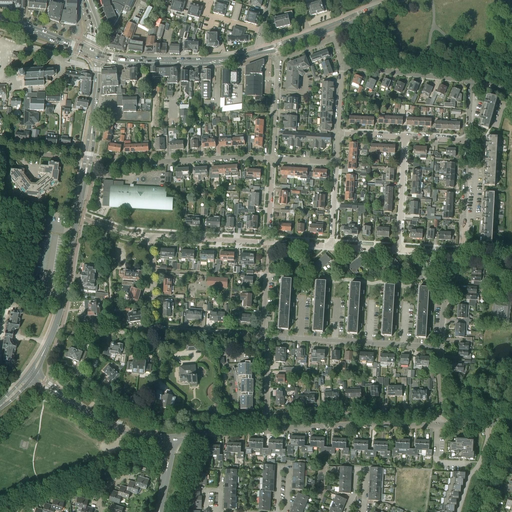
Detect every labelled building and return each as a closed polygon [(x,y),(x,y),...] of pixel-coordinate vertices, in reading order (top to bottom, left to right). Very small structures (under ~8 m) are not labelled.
[(20,9),(25,9),(24,0),(13,0),(14,1),(14,3),(15,3),(15,6),(20,6),(20,9)] [(45,10),(46,0),(33,0),(34,9),(45,10)] [(48,13),(47,18),(49,18),(49,20),(53,21),(54,13),(56,3),(56,0),(49,0),(47,13),(48,13)] [(100,0),(103,8),(111,6),(114,0),(100,0)] [(114,0),(111,6),(103,8),(111,28),(114,27),(121,15),(122,13),(125,5),(127,0),(114,0)] [(128,13),(129,12),(135,0),(127,0),(125,5),(122,13),(126,15),(127,13),(128,13)] [(169,6),(167,12),(170,13),(171,10),(176,12),(179,1),(175,0),(173,0),(171,7),(169,6)] [(321,2),(320,0),(321,0),(320,0),(316,0),(317,3),(313,4),(312,0),(307,2),(307,4),(311,16),(324,12),(327,11),(325,7),(323,8),(321,2)] [(176,12),(175,14),(184,17),(186,11),(183,10),(185,3),(183,2),(179,1),(176,12)] [(216,4),(215,7),(226,11),(228,11),(231,2),(225,1),(224,4),(216,2),(216,4)] [(59,20),(62,5),(56,3),(54,13),(53,21),(57,22),(57,20),(59,20)] [(66,24),(70,25),(74,25),(75,25),(75,24),(76,24),(76,16),(77,17),(77,12),(76,12),(75,12),(76,10),(76,5),(63,4),(62,12),(60,22),(61,22),(64,22),(64,24),(66,25),(66,24)] [(186,11),(184,17),(187,18),(188,15),(193,17),(196,6),(191,4),(189,12),(186,11)] [(236,4),(234,12),(239,14),(242,5),(236,4)] [(148,32),(150,28),(144,25),(153,8),(148,6),(137,27),(148,32)] [(196,6),(193,17),(199,18),(200,14),(201,11),(202,7),(196,6)] [(215,7),(213,13),(224,16),(226,11),(215,7)] [(247,16),(258,20),(258,19),(259,16),(260,14),(248,11),(247,16)] [(290,25),(288,18),(293,17),(292,11),(285,13),(285,16),(276,18),(276,16),(275,16),(273,16),(273,17),(274,20),(272,20),(272,22),(273,27),(274,28),(276,27),(277,29),(290,25)] [(246,16),(244,22),(245,22),(249,23),(256,25),(258,20),(247,16),(246,16)] [(131,40),(137,26),(128,23),(126,27),(124,33),(122,32),(121,35),(120,36),(115,49),(124,51),(126,44),(128,44),(129,40),(131,40)] [(156,37),(159,25),(157,24),(156,28),(155,27),(153,36),(151,35),(151,37),(147,38),(145,53),(149,53),(149,52),(154,52),(155,45),(156,37)] [(162,37),(165,26),(159,25),(156,37),(160,37),(162,37)] [(228,36),(227,36),(228,42),(228,44),(231,44),(231,42),(238,42),(238,36),(240,28),(234,26),(233,31),(233,32),(229,31),(228,36)] [(121,35),(122,32),(124,28),(121,27),(120,30),(119,30),(117,35),(116,38),(113,38),(113,39),(109,38),(105,47),(115,49),(120,36),(121,35)] [(181,46),(184,36),(185,33),(185,29),(182,28),(178,40),(178,46),(170,45),(170,54),(179,55),(179,48),(181,48),(181,46)] [(240,28),(238,36),(238,42),(248,42),(248,41),(250,41),(250,36),(248,36),(243,36),(245,29),(240,28)] [(192,42),(192,40),(186,40),(188,34),(185,33),(184,36),(181,46),(181,48),(184,48),(184,52),(192,52),(192,51),(192,42)] [(217,34),(207,34),(207,48),(214,47),(214,48),(217,48),(219,46),(219,44),(217,42),(217,34)] [(129,51),(142,53),(143,44),(138,43),(139,37),(133,36),(131,42),(130,42),(129,51)] [(330,54),(328,54),(327,50),(319,53),(321,59),(322,59),(323,63),(327,61),(326,59),(331,57),(330,54)] [(321,59),(319,53),(308,58),(308,60),(311,59),(312,63),(317,61),(318,65),(321,64),(323,63),(322,59),(321,59)] [(291,63),(288,64),(298,72),(299,71),(301,70),(309,67),(305,58),(304,58),(304,57),(300,59),(295,62),(295,61),(291,62),(291,63)] [(264,66),(264,61),(263,61),(246,67),(245,96),(262,97),(262,73),(261,73),(261,71),(261,68),(263,68),(263,66),(264,66)] [(328,61),(327,61),(323,63),(321,64),(323,70),(330,67),(328,61)] [(286,83),(286,87),(286,90),(297,90),(297,83),(297,80),(298,75),(298,73),(302,77),(303,75),(304,74),(299,71),(298,72),(288,64),(287,68),(287,72),(287,78),(286,78),(286,82),(287,82),(287,83),(286,83)] [(117,76),(117,70),(115,66),(102,67),(103,80),(101,95),(117,95),(117,97),(122,96),(121,95),(120,82),(120,76),(117,76)] [(325,76),(333,74),(330,67),(323,70),(325,76)] [(42,68),(23,69),(23,72),(18,72),(17,72),(18,79),(23,78),(24,87),(32,87),(34,87),(36,86),(43,86),(43,82),(50,82),(50,77),(53,77),(56,75),(55,71),(53,69),(52,69),(42,70),(42,68)] [(152,68),(151,69),(151,73),(151,79),(159,79),(159,78),(159,77),(159,69),(155,69),(154,68),(152,68)] [(131,81),(131,69),(126,69),(124,70),(124,71),(122,71),(122,76),(120,76),(120,82),(121,95),(122,95),(125,95),(125,90),(121,90),(121,85),(125,86),(125,81),(131,81)] [(168,80),(168,84),(167,92),(171,92),(173,92),(173,84),(177,84),(177,69),(171,69),(171,77),(170,77),(170,80),(168,80)] [(189,99),(191,99),(191,98),(192,98),(192,93),(192,83),(191,83),(191,81),(195,81),(195,82),(199,82),(199,70),(195,70),(195,72),(189,71),(189,83),(189,92),(189,96),(189,99)] [(231,72),(231,71),(223,70),(223,78),(223,80),(223,82),(223,85),(222,85),(222,98),(230,99),(230,85),(238,85),(238,72),(231,72)] [(75,73),(65,71),(63,84),(72,86),(72,82),(74,82),(75,80),(80,80),(81,72),(75,71),(75,73)] [(80,92),(78,92),(78,96),(86,97),(86,94),(89,94),(90,80),(90,76),(90,75),(90,73),(89,72),(82,71),(81,72),(80,80),(80,82),(81,82),(80,92)] [(188,83),(189,72),(185,72),(185,71),(182,71),(182,72),(181,72),(181,82),(187,82),(187,85),(186,85),(186,92),(189,92),(189,83),(188,83)] [(210,99),(210,80),(211,80),(211,78),(211,77),(211,71),(201,71),(201,79),(202,79),(201,91),(199,91),(199,98),(210,99)] [(362,78),(355,76),(351,85),(358,88),(362,78)] [(372,90),(376,82),(369,79),(365,88),(372,90)] [(388,89),(391,82),(384,79),(380,88),(385,90),(386,88),(388,89)] [(334,90),(334,87),(334,85),(333,85),(333,83),(330,83),(330,80),(323,80),(322,89),(334,90)] [(401,93),(404,85),(398,82),(394,91),(401,93)] [(415,94),(418,85),(412,82),(407,93),(410,94),(411,92),(414,93),(411,102),(414,104),(417,95),(415,94)] [(434,91),(432,96),(434,96),(436,97),(437,95),(440,96),(441,94),(444,95),(446,88),(440,85),(437,92),(434,91)] [(430,95),(432,88),(426,86),(422,95),(426,96),(428,98),(430,95)] [(143,99),(143,89),(134,89),(134,95),(138,94),(141,98),(143,99)] [(460,91),(454,89),(450,98),(453,99),(451,104),(444,103),(444,107),(453,108),(455,108),(455,104),(455,102),(461,102),(462,95),(458,94),(460,91)] [(22,107),(22,110),(23,110),(24,110),(24,125),(33,126),(33,124),(38,123),(38,114),(34,113),(34,111),(43,111),(43,106),(46,106),(46,101),(46,94),(37,94),(31,93),(28,93),(24,93),(24,94),(24,107),(22,107)] [(46,94),(46,101),(48,101),(51,101),(60,102),(60,94),(58,94),(51,93),(46,93),(46,94)] [(123,96),(122,96),(122,95),(121,95),(122,96),(117,97),(117,107),(123,107),(123,112),(136,112),(136,108),(137,108),(137,104),(141,104),(141,99),(137,99),(137,96),(123,96)] [(493,114),(497,98),(487,95),(482,111),(493,114)] [(297,105),(298,96),(288,96),(288,99),(286,98),(286,102),(285,102),(285,104),(285,105),(297,105)] [(264,105),(265,98),(256,97),(256,102),(249,102),(248,106),(254,106),(254,104),(255,104),(264,105)] [(87,109),(88,101),(78,99),(76,109),(80,110),(80,107),(87,109)] [(297,114),(297,105),(285,105),(285,107),(286,107),(286,111),(290,111),(290,114),(297,114)] [(52,111),(53,111),(54,106),(46,106),(46,114),(52,115),(52,111)] [(488,130),(493,114),(482,111),(478,127),(488,130)] [(296,123),(297,114),(290,114),(290,117),(285,116),(285,120),(284,120),(284,122),(284,123),(296,123)] [(296,132),(296,123),(284,123),(283,125),(285,125),(284,129),(289,129),(289,132),(295,132),(296,132)] [(332,128),(332,126),(320,125),(320,134),(327,135),(327,134),(327,132),(330,132),(330,130),(331,130),(332,128)] [(28,141),(29,132),(24,132),(23,134),(15,133),(14,141),(25,142),(25,141),(28,141)] [(294,147),(295,132),(289,132),(284,132),(284,135),(283,135),(283,137),(283,141),(288,141),(288,147),(294,147)] [(307,133),(296,132),(295,132),(294,147),(300,148),(301,141),(302,141),(302,142),(307,142),(307,133)] [(56,146),(57,137),(52,136),(52,134),(46,133),(45,145),(56,146)] [(318,149),(319,134),(307,133),(307,142),(311,143),(311,142),(313,142),(312,148),(318,149)] [(327,135),(320,134),(319,134),(318,149),(319,149),(325,149),(325,143),(331,144),(331,140),(331,138),(330,138),(330,135),(327,134),(327,135)] [(191,149),(198,148),(197,142),(200,142),(200,136),(194,137),(194,141),(190,141),(191,149)] [(496,154),(497,138),(497,137),(486,137),(485,153),(496,154)] [(156,151),(165,150),(164,139),(155,139),(156,151)] [(455,155),(455,149),(446,149),(446,155),(452,155),(452,157),(455,157),(455,155)] [(495,170),(496,154),(485,153),(484,170),(495,170)] [(57,181),(59,164),(48,163),(47,167),(39,166),(39,169),(40,170),(39,174),(46,175),(46,177),(35,186),(30,185),(23,177),(23,174),(24,170),(21,170),(21,171),(10,170),(9,176),(26,196),(37,198),(57,181)] [(433,171),(433,168),(424,168),(424,171),(413,170),(412,176),(420,177),(423,177),(422,177),(422,174),(425,174),(426,173),(426,171),(433,171)] [(310,177),(310,172),(307,172),(307,170),(301,169),(300,177),(300,179),(310,180),(310,177)] [(244,179),(253,180),(253,179),(253,178),(254,178),(254,170),(247,170),(247,172),(244,172),(244,179)] [(320,170),(320,178),(320,181),(326,181),(326,178),(328,178),(328,175),(327,175),(327,171),(320,170)] [(494,187),(495,170),(484,170),(484,186),(494,187)] [(393,176),(386,175),(382,175),(382,181),(375,181),(375,184),(384,184),(384,181),(393,182),(393,176)] [(103,193),(102,206),(111,207),(111,206),(116,206),(117,206),(117,207),(125,207),(125,208),(125,206),(132,207),(132,208),(133,208),(133,207),(140,207),(140,208),(141,208),(141,207),(148,208),(148,209),(148,208),(155,208),(156,208),(156,209),(164,209),(163,210),(164,210),(164,208),(171,209),(171,210),(172,210),(172,200),(165,199),(165,189),(164,189),(134,187),(134,185),(130,185),(130,187),(123,187),(124,182),(118,182),(113,181),(104,180),(103,193)] [(392,194),(393,188),(383,187),(384,184),(375,184),(375,187),(383,187),(382,193),(392,194)] [(493,210),(494,194),(483,193),(482,210),(493,210)] [(248,210),(249,210),(251,210),(254,210),(254,207),(258,207),(259,201),(248,200),(248,203),(251,203),(251,207),(248,206),(248,210)] [(482,221),(481,226),(492,227),(493,210),(482,210),(482,221)] [(351,235),(351,225),(348,225),(348,227),(341,226),(341,230),(344,231),(344,234),(351,235)] [(492,227),(481,226),(480,242),(491,243),(491,241),(492,227)] [(416,239),(416,230),(414,230),(414,228),(413,228),(408,227),(408,231),(410,231),(410,238),(416,239)] [(168,257),(168,249),(161,249),(161,250),(159,250),(158,254),(161,254),(161,259),(167,259),(168,257)] [(291,264),(297,258),(291,252),(285,258),(291,264)] [(325,266),(331,261),(326,254),(319,260),(325,266)] [(359,268),(366,263),(360,256),(354,262),(359,268)] [(285,269),(291,264),(285,258),(279,263),(285,269)] [(394,270),(400,265),(394,258),(388,264),(394,270)] [(319,271),(325,266),(319,260),(314,265),(319,271)] [(355,275),(358,273),(356,271),(359,268),(354,262),(348,267),(355,275)] [(388,275),(394,270),(388,264),(382,269),(385,272),(382,274),(384,277),(387,275),(388,275)] [(83,273),(82,277),(95,279),(95,277),(101,278),(102,274),(96,273),(97,269),(87,268),(87,265),(84,265),(83,272),(84,272),(83,273)] [(128,271),(124,270),(124,271),(119,271),(119,276),(123,276),(123,280),(132,280),(133,271),(128,271)] [(137,272),(133,271),(132,280),(134,281),(134,283),(132,282),(131,286),(138,287),(139,283),(135,283),(135,281),(141,281),(142,272),(137,271),(137,272)] [(245,274),(239,274),(239,277),(244,277),(244,280),(242,281),(243,284),(245,285),(245,284),(253,284),(253,278),(244,277),(245,274)] [(481,275),(472,275),(471,281),(474,281),(474,284),(480,285),(480,282),(484,282),(484,276),(482,275),(481,275)] [(82,282),(81,289),(97,291),(98,283),(98,280),(95,280),(95,279),(82,277),(82,280),(83,280),(82,282)] [(172,280),(173,277),(167,277),(167,279),(164,279),(164,286),(171,286),(172,284),(174,284),(174,280),(172,280)] [(227,288),(227,283),(226,283),(226,279),(208,278),(207,282),(209,282),(209,285),(221,286),(221,287),(227,288)] [(291,296),(291,285),(292,280),(281,279),(280,296),(291,296)] [(325,299),(326,286),(326,282),(316,281),(315,298),(325,299)] [(350,283),(349,300),(360,301),(360,289),(360,287),(361,284),(361,282),(358,282),(355,282),(355,284),(350,283)] [(385,286),(384,302),(394,303),(395,291),(395,286),(395,285),(389,284),(389,286),(385,286)] [(480,290),(480,285),(474,284),(473,287),(468,287),(467,293),(476,294),(477,290),(480,290)] [(131,290),(129,289),(130,286),(128,286),(123,286),(122,291),(128,293),(130,294),(129,299),(138,301),(140,302),(141,298),(139,297),(141,291),(132,289),(131,290)] [(419,288),(418,304),(428,305),(429,292),(429,288),(429,286),(427,286),(424,286),(424,288),(419,288)] [(479,301),(479,298),(476,298),(476,294),(467,293),(467,300),(469,300),(469,303),(476,303),(476,300),(479,301)] [(290,313),(291,296),(280,296),(279,313),(290,313)] [(324,315),(325,299),(315,298),(314,315),(324,315)] [(85,302),(86,319),(89,319),(95,319),(95,316),(97,316),(97,317),(100,317),(100,305),(99,300),(88,301),(85,301),(85,302)] [(163,303),(163,310),(173,310),(174,303),(172,303),(172,300),(165,300),(165,303),(163,303)] [(349,300),(348,317),(359,318),(360,301),(349,300)] [(505,304),(499,304),(499,302),(493,301),(491,321),(497,322),(503,322),(509,323),(511,303),(505,302),(505,304)] [(384,302),(382,319),(393,320),(394,303),(384,302)] [(418,304),(417,321),(427,322),(428,305),(418,304)] [(23,312),(21,309),(21,307),(18,307),(17,312),(11,311),(9,322),(7,322),(4,335),(2,349),(5,349),(3,360),(9,361),(9,366),(12,367),(12,364),(13,364),(15,363),(15,361),(14,360),(13,360),(15,350),(15,351),(16,345),(13,344),(12,342),(12,340),(12,336),(13,333),(14,330),(16,329),(19,329),(19,323),(20,314),(21,314),(22,313),(23,312)] [(201,320),(202,312),(202,309),(195,309),(194,319),(201,320)] [(137,313),(136,310),(133,311),(133,313),(129,314),(128,314),(129,323),(137,322),(137,323),(142,323),(140,312),(137,313)] [(224,322),(225,313),(221,313),(222,311),(218,310),(217,321),(224,322)] [(239,322),(250,322),(251,315),(243,315),(243,312),(240,312),(240,311),(237,311),(233,311),(233,314),(240,315),(239,322)] [(469,316),(469,312),(463,312),(458,312),(457,318),(463,318),(463,322),(469,322),(472,322),(472,320),(469,319),(466,319),(466,315),(469,316)] [(289,330),(289,327),(290,313),(279,313),(278,329),(289,330)] [(323,332),(323,331),(324,315),(314,315),(313,331),(323,332)] [(348,317),(347,334),(357,334),(358,331),(359,318),(348,317)] [(382,319),(381,336),(392,336),(392,332),(393,320),(382,319)] [(417,321),(416,338),(426,339),(426,333),(427,322),(417,321)] [(455,330),(467,331),(467,325),(469,325),(469,322),(463,322),(463,325),(456,324),(455,330)] [(472,346),(472,343),(472,341),(466,340),(466,344),(460,343),(459,349),(468,350),(468,346),(472,346)] [(117,345),(116,345),(116,344),(115,343),(112,342),(111,343),(110,349),(109,349),(109,348),(105,347),(104,355),(108,355),(107,356),(110,357),(111,354),(121,356),(121,353),(122,353),(120,364),(125,365),(128,349),(124,348),(124,352),(123,352),(123,350),(123,349),(123,345),(122,344),(119,343),(119,344),(117,344),(117,345)] [(72,349),(70,348),(68,352),(71,353),(75,355),(75,354),(82,357),(83,353),(86,354),(87,352),(83,350),(82,352),(72,348),(72,349)] [(295,349),(295,350),(294,355),(298,355),(297,360),(300,360),(300,363),(306,364),(307,356),(306,355),(304,355),(305,350),(295,349)] [(471,360),(471,354),(468,354),(468,350),(459,349),(459,356),(465,357),(465,359),(471,360)] [(71,353),(68,352),(67,353),(66,356),(66,357),(69,358),(68,358),(79,362),(80,360),(83,361),(86,354),(83,353),(82,357),(75,354),(75,355),(71,353)] [(139,361),(139,359),(136,359),(136,360),(133,360),(133,363),(128,362),(127,370),(132,370),(132,373),(138,374),(140,361),(139,361)] [(144,361),(144,360),(141,359),(141,361),(140,361),(138,374),(145,374),(145,372),(150,372),(151,365),(146,364),(146,361),(144,361)] [(471,360),(465,359),(464,364),(458,363),(458,364),(453,364),(452,372),(460,373),(466,374),(466,371),(467,371),(468,363),(471,363),(474,363),(474,360),(471,360)] [(241,410),(253,410),(253,393),(253,380),(252,380),(252,376),(252,364),(251,364),(251,362),(246,362),(246,364),(238,364),(238,367),(235,369),(234,367),(234,369),(235,371),(236,373),(236,376),(237,378),(237,380),(238,383),(238,385),(238,388),(238,390),(238,393),(238,395),(238,397),(238,401),(238,403),(241,403),(241,410)] [(110,366),(108,365),(103,371),(105,373),(109,377),(108,379),(111,382),(110,382),(114,386),(118,381),(116,379),(117,378),(117,379),(120,376),(118,374),(119,374),(116,372),(117,371),(116,370),(115,371),(110,366)] [(180,372),(179,373),(180,376),(181,377),(181,382),(188,382),(188,381),(189,381),(189,384),(190,384),(190,387),(197,386),(197,383),(198,383),(197,377),(200,376),(199,368),(195,368),(195,367),(195,366),(180,367),(180,372)] [(373,387),(373,384),(366,384),(366,387),(371,387),(371,397),(378,396),(378,387),(373,387)] [(176,398),(172,397),(173,396),(165,394),(165,396),(161,395),(162,391),(157,390),(155,399),(160,400),(161,399),(164,400),(163,408),(170,409),(171,406),(174,407),(176,398)] [(310,390),(307,390),(308,395),(308,403),(315,403),(315,399),(317,399),(317,393),(314,392),(310,392),(310,390)] [(339,392),(332,392),(332,402),(339,401),(339,394),(342,394),(342,390),(338,391),(339,392)] [(298,447),(298,437),(291,436),(291,446),(288,446),(287,455),(293,456),(294,447),(298,447)] [(307,453),(307,447),(305,447),(305,437),(298,437),(298,447),(302,447),(301,453),(307,453)] [(317,448),(317,444),(318,438),(311,437),(310,447),(307,447),(307,453),(313,453),(313,448),(317,448)] [(327,454),(327,448),(324,447),(325,438),(318,438),(317,444),(317,448),(321,448),(321,454),(327,454)] [(450,452),(450,458),(474,459),(474,452),(473,452),(474,441),(468,440),(468,439),(455,438),(455,443),(450,443),(449,452),(450,452)] [(256,451),(256,439),(249,439),(249,448),(246,448),(246,454),(251,455),(252,451),(256,451)] [(265,455),(266,449),(263,449),(263,440),(256,439),(256,451),(256,453),(260,453),(260,455),(265,455)] [(339,449),(339,439),(333,439),(332,448),(328,448),(327,448),(327,454),(328,454),(335,454),(335,449),(339,449)] [(349,455),(349,449),(346,449),(347,439),(339,439),(339,449),(343,449),(343,455),(349,455)] [(402,454),(403,439),(396,439),(395,448),(393,448),(392,458),(393,458),(394,458),(395,457),(395,456),(395,455),(398,455),(398,454),(402,454)] [(410,440),(403,439),(402,454),(406,455),(412,456),(412,449),(409,449),(410,440)] [(271,454),(275,454),(275,450),(276,440),(269,440),(268,449),(266,449),(265,455),(265,457),(267,457),(267,456),(271,456),(271,454)] [(279,454),(279,456),(285,456),(285,450),(282,450),(283,441),(276,440),(275,450),(275,454),(279,454)] [(422,454),(422,440),(415,440),(415,449),(412,449),(412,456),(418,456),(418,454),(422,454)] [(432,457),(432,450),(429,450),(429,441),(422,440),(422,454),(426,454),(426,456),(432,457)] [(361,451),(361,441),(354,441),(354,450),(351,450),(351,456),(357,457),(357,453),(361,453),(361,451)] [(370,457),(371,451),(368,451),(368,441),(361,441),(361,451),(365,451),(365,457),(370,457)] [(380,452),(381,442),(374,442),(374,451),(371,451),(370,457),(376,458),(377,452),(380,452)] [(380,452),(381,452),(381,455),(385,455),(384,458),(390,458),(390,452),(387,452),(388,442),(381,442),(380,452)] [(234,453),(234,443),(227,443),(227,452),(224,452),(224,458),(230,458),(230,453),(234,453)] [(243,459),(244,453),(241,453),(241,443),(234,443),(234,453),(238,453),(238,459),(243,459)] [(213,455),(213,445),(206,445),(206,455),(203,454),(202,461),(208,461),(209,455),(213,455)] [(222,462),(223,455),(220,455),(220,446),(213,445),(213,455),(217,456),(217,461),(222,462)] [(206,485),(206,475),(197,474),(197,479),(194,479),(194,489),(200,489),(200,485),(206,485)] [(146,490),(149,479),(139,476),(137,483),(136,487),(139,488),(146,490)] [(137,494),(139,488),(136,487),(137,483),(130,481),(128,488),(127,491),(130,492),(137,494)] [(128,499),(130,492),(127,491),(128,488),(122,486),(119,493),(120,493),(119,496),(121,497),(128,499)] [(199,497),(199,495),(200,489),(194,489),(193,497),(189,497),(189,506),(194,506),(194,508),(200,509),(201,497),(199,497)] [(119,504),(121,497),(119,496),(120,493),(119,493),(113,490),(109,501),(119,504)] [(306,504),(309,498),(299,493),(296,499),(306,504)] [(86,506),(86,504),(88,499),(78,496),(77,499),(75,507),(82,509),(84,510),(86,506)] [(344,506),(345,504),(347,500),(337,496),(334,502),(344,506)] [(62,511),(64,509),(64,505),(63,505),(64,501),(54,498),(52,505),(51,509),(54,510),(61,511),(62,511)] [(304,510),(306,504),(296,499),(293,505),(304,510)] [(342,511),(344,506),(334,502),(332,508),(342,511)] [(53,511),(54,510),(51,509),(52,505),(45,503),(43,510),(42,511),(53,511)]
